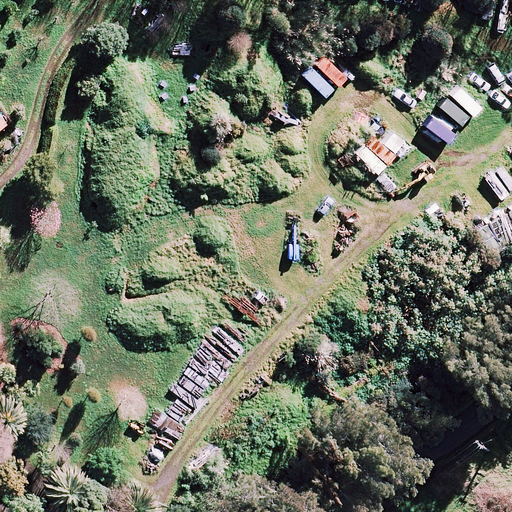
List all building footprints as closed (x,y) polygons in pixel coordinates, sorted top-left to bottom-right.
[(160,14),(143,0),(137,0),(124,17),(144,33),(160,14)] [(344,78),(324,58),(316,66),(336,86),(344,78)] [(331,88),(311,68),(302,76),(323,97),(331,88)] [(481,129),(432,97),(424,109),(473,142),(481,129)] [(453,133),(429,115),(421,125),(445,143),(453,133)] [(391,157),(371,136),(354,152),(374,173),(391,157)] [(511,241),(511,206),(472,228),(487,256),(511,241)] [(456,224),(445,211),(433,221),(444,234),(456,224)]
